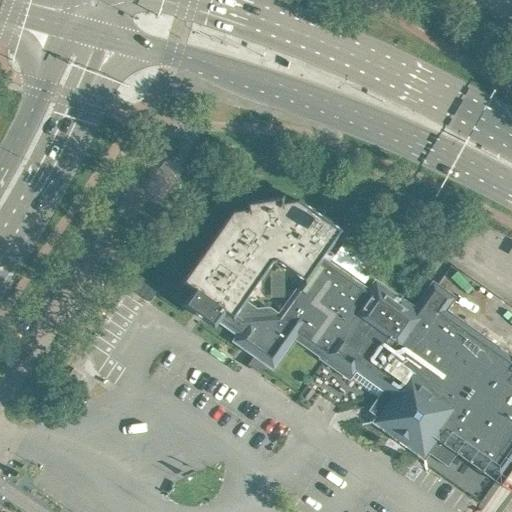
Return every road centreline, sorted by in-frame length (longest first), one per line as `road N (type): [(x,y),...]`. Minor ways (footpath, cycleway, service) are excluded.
road 1 (secondary): [(103,35),(328,101),(511,190)]
road 2 (secondary): [(511,136),(349,55),(194,0)]
road 3 (secondary): [(0,261),(76,117),(103,35)]
road 4 (unclassified): [(0,407),(133,198)]
road 5 (secondary): [(63,26),(0,167)]
